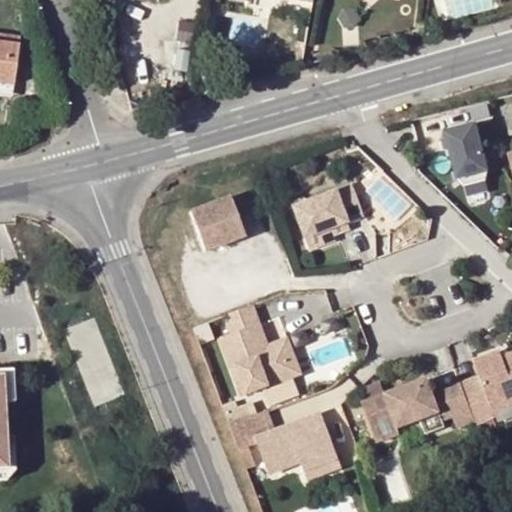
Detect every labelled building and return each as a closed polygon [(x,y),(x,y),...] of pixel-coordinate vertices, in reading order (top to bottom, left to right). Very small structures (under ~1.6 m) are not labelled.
[(0,83),(11,86),(18,39),(0,35),(0,83)] [(99,41),(91,42),(94,61),(103,59),(99,41)] [(11,86),(0,83),(0,95),(10,97),(11,86)] [(198,98),(182,103),(185,110),(200,105),(198,98)] [(449,151),(459,182),(465,188),(487,181),(488,173),(474,126),(445,135),(446,141),(449,151)] [(347,174),(289,196),(305,238),(345,222),(362,216),(347,174)] [(230,196),(190,210),(205,251),(245,237),(230,196)] [(349,231),(345,222),(305,238),(309,252),(335,242),(333,237),(349,231)] [(232,332),(221,338),(229,362),(265,353),(255,327),(262,325),(256,305),(226,316),(232,332)] [(265,353),(272,351),(262,325),(255,327),(265,353)] [(304,375),(293,344),(284,347),(295,378),(304,375)] [(265,353),(229,362),(231,369),(238,367),(243,383),(237,384),(241,396),(247,394),(247,395),(295,378),(284,347),(272,351),(265,353)] [(487,396),(468,403),(471,411),(477,425),(495,419),(493,412),(490,406),(511,398),(511,363),(506,366),(502,357),(475,367),(487,396)] [(238,367),(231,369),(237,384),(243,383),(238,367)] [(13,371),(2,372),(3,403),(14,402),(13,371)] [(0,468),(15,468),(14,437),(5,437),(3,403),(2,372),(0,372),(0,468)] [(380,384),(356,392),(362,407),(386,399),(380,384)] [(397,433),(422,425),(441,418),(439,413),(428,384),(386,399),(362,407),(374,441),(397,433)] [(493,412),(511,405),(511,398),(490,406),(493,412)] [(225,405),(233,427),(259,417),(254,403),(238,409),(235,401),(225,405)] [(468,403),(468,402),(439,413),(441,418),(422,425),(425,433),(454,422),(452,418),(471,411),(468,403)] [(457,432),(477,425),(471,411),(452,418),(454,422),(457,432)] [(276,432),(269,413),(259,417),(233,427),(242,450),(249,469),(256,466),(249,447),(261,443),(259,438),(276,432)] [(261,443),(267,462),(272,477),(305,465),(307,471),(340,459),(324,414),(303,421),(306,430),(295,434),(292,426),(276,432),(259,438),(261,443)] [(303,421),(292,426),(295,434),(306,430),(303,421)] [(344,470),(340,459),(307,471),(311,482),(344,470)] [(265,480),(272,477),(267,462),(259,464),(265,480)] [(15,468),(0,468),(0,480),(7,480),(15,471),(15,468)]
